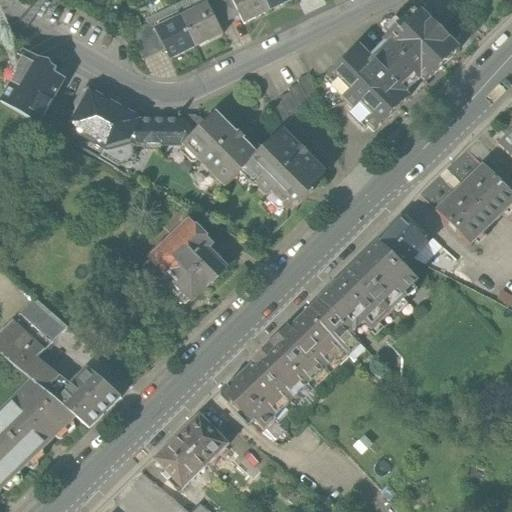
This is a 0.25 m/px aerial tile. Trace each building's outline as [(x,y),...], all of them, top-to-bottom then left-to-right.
[(217,27),(241,15),(233,0),(203,0),(206,5),(217,27)] [(245,24),(271,11),(265,0),(233,0),(241,15),(245,24)] [(265,0),(271,11),(293,0),(265,0)] [(206,5),(181,17),(195,47),(221,35),(217,27),(206,5)] [(390,44),(380,53),(396,70),(411,56),(438,29),(422,11),(406,27),(401,22),(384,39),(390,44)] [(170,59),(195,47),(181,17),(156,29),(166,50),(170,59)] [(145,60),(166,50),(156,29),(153,23),(131,33),(145,60)] [(438,29),(411,56),(426,72),(430,77),(458,49),(438,29)] [(382,83),(396,70),(380,53),(372,61),(359,47),(326,79),(356,109),(382,83)] [(397,99),(426,72),(411,56),(396,70),(382,83),(397,99)] [(48,59),(23,99),(59,121),(83,81),(48,59)] [(270,108),(280,130),(291,125),(289,121),(301,115),(299,111),(310,106),(309,102),(319,97),(309,76),(298,82),(299,85),(288,91),(290,94),(279,100),(281,103),(270,108)] [(402,104),(397,99),(382,83),(356,109),(376,130),(402,104)] [(124,152),(132,139),(142,120),(149,110),(108,93),(88,135),(124,152)] [(186,145),(181,150),(223,192),(243,171),(255,159),(214,118),(200,131),(186,145)] [(142,120),(132,139),(140,143),(140,146),(186,145),(200,131),(200,120),(142,120)] [(280,134),(255,159),(243,171),(258,186),(256,188),(257,194),(264,201),(269,196),(287,213),(292,208),(299,207),(313,194),(310,191),(323,178),(280,134)] [(511,163),(511,134),(498,149),(511,163)] [(511,201),(480,169),(436,213),(469,247),(511,204),(511,201)] [(168,286),(175,280),(195,301),(230,267),(211,248),(216,243),(191,218),(152,256),(153,258),(145,266),(147,275),(156,285),(168,286)] [(403,223),(381,245),(404,269),(427,247),(403,223)] [(381,245),(321,304),(353,337),(366,324),(373,332),(408,298),(405,295),(417,283),(404,269),(381,245)] [(511,297),(502,291),(497,299),(511,308),(511,297)] [(0,357),(30,382),(43,393),(58,377),(35,358),(65,330),(30,303),(0,333),(0,357)] [(359,342),(353,337),(321,304),(309,315),(292,332),(289,329),(284,333),(272,345),(312,387),(359,342)] [(267,432),(312,387),(272,345),(260,357),(255,362),(259,366),(238,386),(227,398),(239,411),(253,424),(256,420),(267,432)] [(68,386),(58,377),(43,393),(73,418),(88,431),(117,399),(84,368),(68,386)] [(30,382),(0,411),(0,446),(22,469),(73,418),(43,393),(30,382)] [(487,411),(498,423),(511,409),(511,391),(510,389),(487,411)] [(201,416),(177,438),(205,467),(228,445),(201,416)] [(182,489),(205,467),(177,438),(154,460),(182,489)] [(0,490),(22,469),(0,446),(0,490)] [(244,494),(255,482),(246,475),(236,487),(244,494)]
